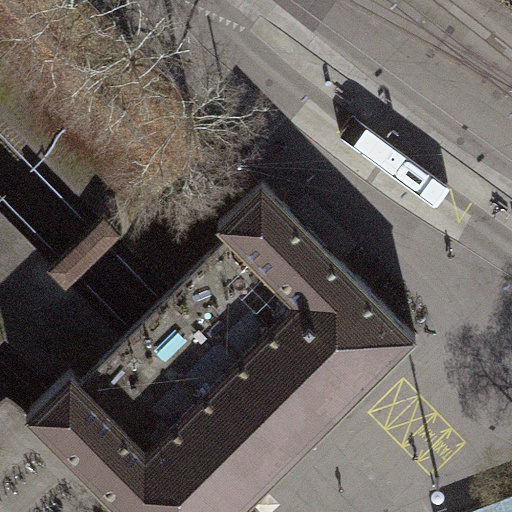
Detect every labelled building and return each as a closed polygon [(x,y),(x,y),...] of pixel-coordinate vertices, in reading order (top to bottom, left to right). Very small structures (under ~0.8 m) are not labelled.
[(0,0),(0,108),(101,210),(119,229),(175,288),(229,235),(219,224),(222,220),(101,98),(2,0),(0,0)] [(59,381),(25,415),(121,511),(239,511),(292,461),(419,335),(342,257),(332,246),(302,217),(291,206),(264,179),(222,220),(219,224),(229,235),(175,288),(127,335),(82,380),(71,370),(59,381)] [(359,240),(308,189),(291,206),(342,257),(359,240)] [(52,258),(0,205),(0,327),(59,381),(71,370),(82,380),(127,335),(71,277),(52,258)] [(67,281),(71,277),(119,229),(123,225),(105,206),(101,210),(52,258),(48,262),(67,281)]
